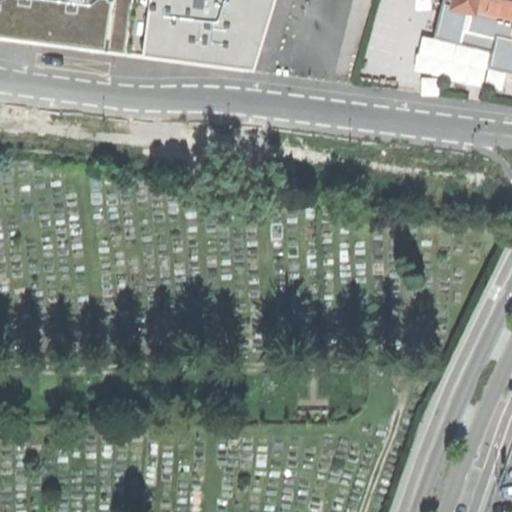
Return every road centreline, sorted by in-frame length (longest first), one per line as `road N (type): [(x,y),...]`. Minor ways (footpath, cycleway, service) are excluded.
road 1 (residential): [(0,80),(511,137)]
road 2 (secondary): [(511,292),(419,511)]
road 3 (secondary): [(448,511),(511,362)]
